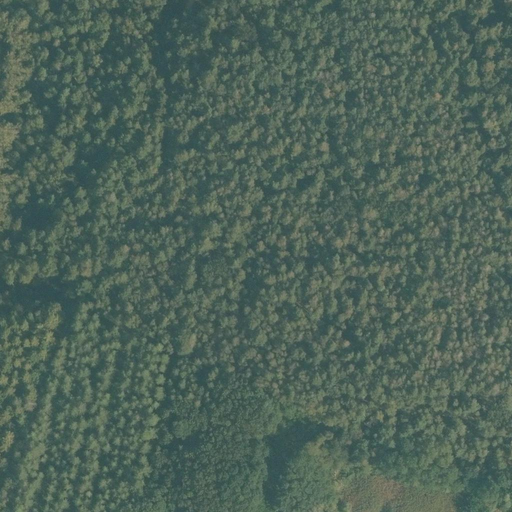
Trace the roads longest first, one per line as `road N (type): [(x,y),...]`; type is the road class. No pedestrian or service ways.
road 1 (track): [(511,241),(419,0)]
road 2 (track): [(261,393),(336,406),(511,404)]
